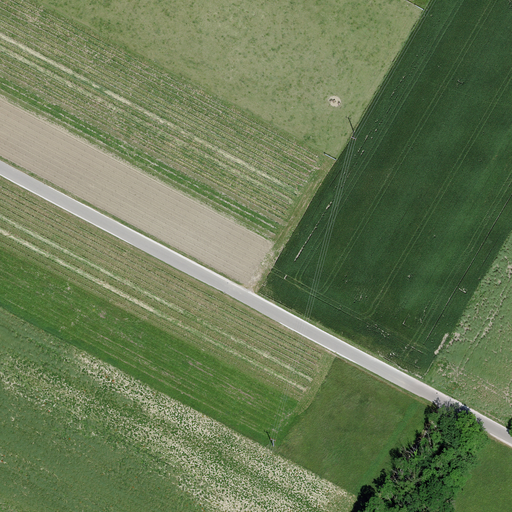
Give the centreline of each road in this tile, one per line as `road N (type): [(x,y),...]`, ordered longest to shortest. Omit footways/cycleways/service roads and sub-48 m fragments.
road 1 (tertiary): [(511,437),(0,168)]
road 2 (track): [(448,403),(376,511)]
